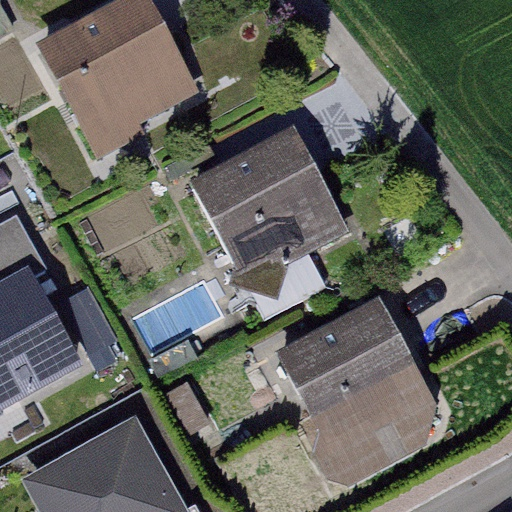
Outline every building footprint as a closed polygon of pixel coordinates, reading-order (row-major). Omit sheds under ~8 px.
[(123,128),(186,94),(138,4),(40,57),(82,136),(118,117),(123,128)] [(276,266),(338,233),(290,143),(191,196),(234,275),(270,256),(276,266)] [(0,409),(83,364),(30,267),(0,282),(0,409)] [(416,407),(424,403),(376,314),(277,366),(318,442),(312,459),(321,475),(342,482),(367,468),(372,451),(364,435),(384,425),(389,435),(401,439),(418,429),(421,418),(416,407)] [(178,511),(142,441),(34,497),(42,511),(178,511)]
